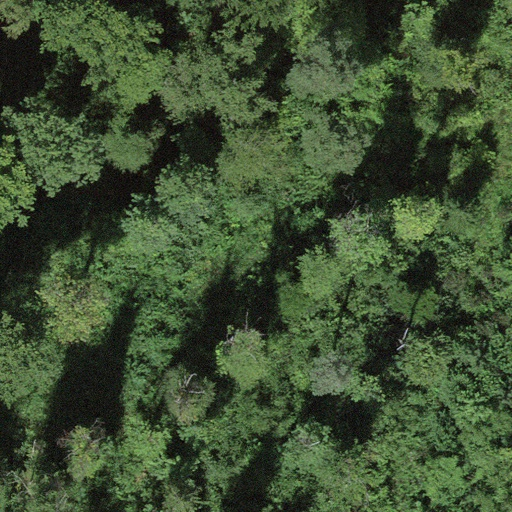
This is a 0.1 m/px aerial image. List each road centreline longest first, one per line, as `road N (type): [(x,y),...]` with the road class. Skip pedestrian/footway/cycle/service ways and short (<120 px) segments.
road 1 (track): [(511,132),(393,141),(297,186),(166,344),(65,511)]
road 2 (track): [(511,167),(375,511)]
